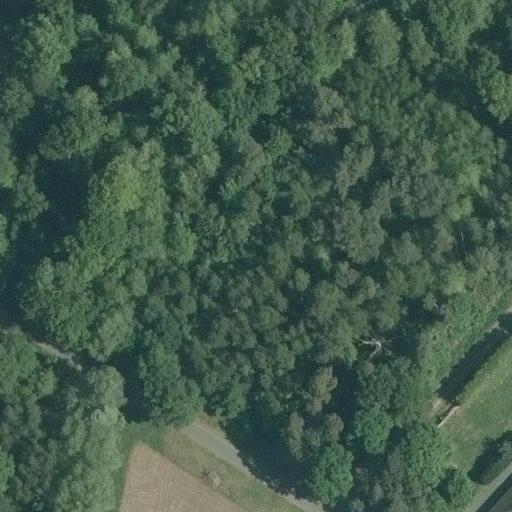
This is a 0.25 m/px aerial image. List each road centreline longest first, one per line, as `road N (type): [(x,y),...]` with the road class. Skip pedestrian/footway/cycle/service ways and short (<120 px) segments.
road 1 (residential): [(312,511),(0,320)]
road 2 (residential): [(336,511),(511,316)]
